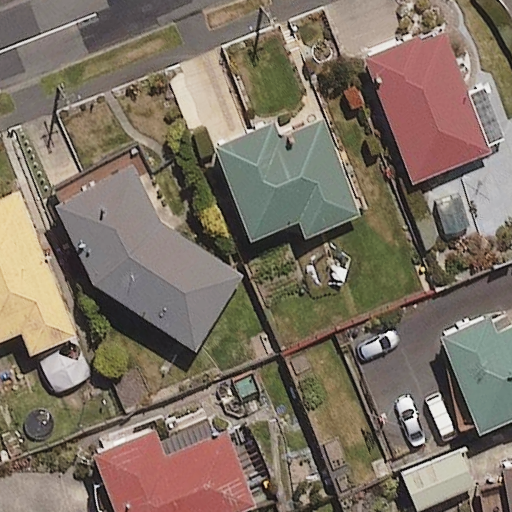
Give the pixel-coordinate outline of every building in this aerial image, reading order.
[(480,84),(462,90),(437,23),(358,53),(405,176),(501,140),(480,84)] [(321,121),(281,138),(272,115),(204,143),(243,234),(291,214),(300,234),(358,210),(321,121)] [(134,177),(149,169),(139,149),(42,202),(61,237),(66,235),(89,278),(187,345),(235,275),(155,215),(134,177)] [(24,348),(70,331),(15,189),(0,194),(0,331),(15,325),(24,348)] [(471,426),(511,410),(511,320),(494,327),(487,310),(434,331),(471,426)] [(109,511),(222,511),(250,502),(220,420),(210,424),(205,409),(149,430),(146,424),(85,446),(109,511)] [(473,482),(458,447),(400,471),(415,507),(473,482)] [(511,511),(511,464),(502,467),(510,511),(511,511)]
